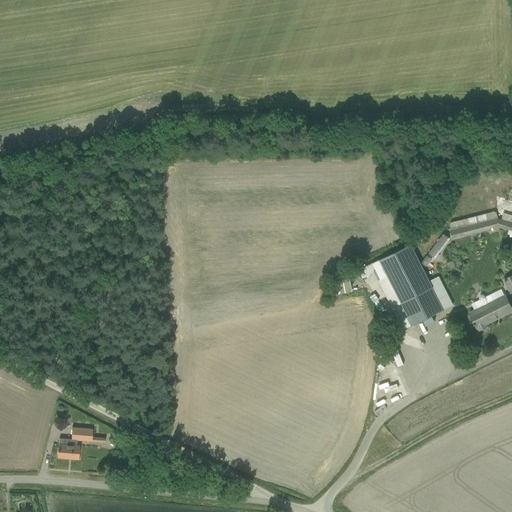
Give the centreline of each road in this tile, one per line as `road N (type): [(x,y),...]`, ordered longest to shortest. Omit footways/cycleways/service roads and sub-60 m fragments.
road 1 (track): [(511,115),(213,130),(0,177)]
road 2 (unclassified): [(276,503),(0,359)]
road 3 (unclassified): [(0,479),(276,503)]
road 4 (track): [(511,344),(382,414),(341,483),(307,511)]
